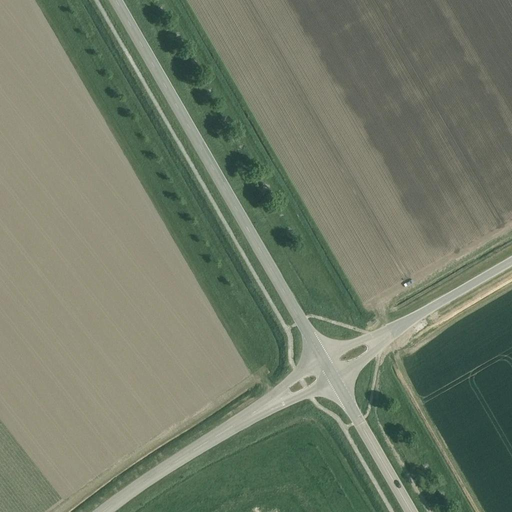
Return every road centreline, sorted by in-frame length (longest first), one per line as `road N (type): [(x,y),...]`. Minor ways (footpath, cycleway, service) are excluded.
road 1 (tertiary): [(112,0),(320,360)]
road 2 (unclassified): [(105,511),(267,403)]
road 3 (unclassified): [(378,339),(511,262)]
road 4 (tertiary): [(333,382),(408,511)]
